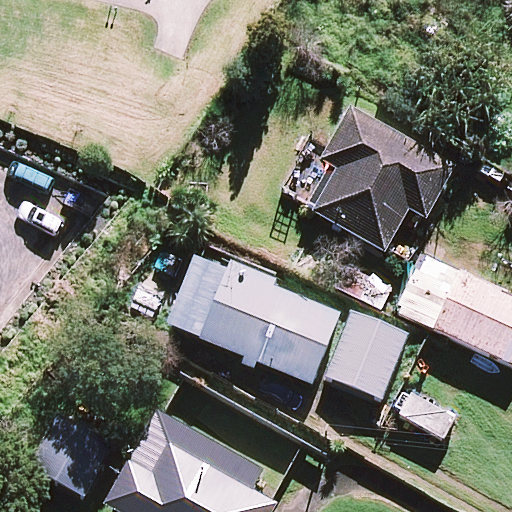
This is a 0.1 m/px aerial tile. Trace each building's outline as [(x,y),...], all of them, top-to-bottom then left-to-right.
[(352,107),(320,163),(337,173),(314,213),(387,254),(411,212),(427,221),(458,167),(352,107)] [(170,325),(246,357),(243,364),(257,370),(260,362),(313,384),(317,374),(341,318),(274,290),(278,283),(232,264),(228,271),(198,259),(170,325)] [(511,298),(460,275),(451,295),(435,330),(511,365),(511,298)] [(412,335),(354,312),(327,379),(385,402),(412,335)] [(98,503),(113,511),(268,511),(273,503),(268,500),(248,489),(258,471),(150,411),(98,503)] [(115,444),(63,415),(33,469),(85,498),(115,444)]
